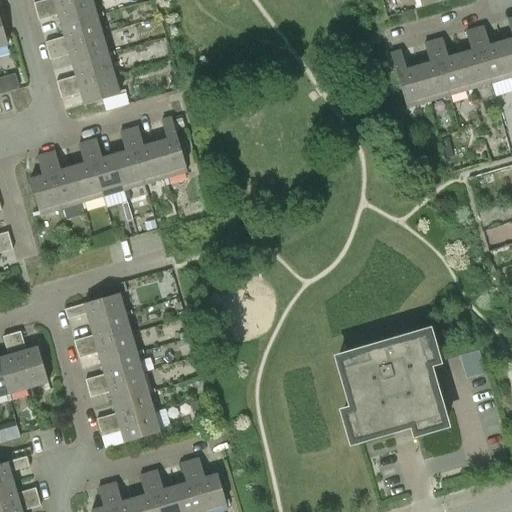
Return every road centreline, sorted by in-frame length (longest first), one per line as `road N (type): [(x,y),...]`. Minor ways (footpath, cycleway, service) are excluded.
road 1 (residential): [(82,480),(88,447),(43,296)]
road 2 (residential): [(24,255),(0,163),(7,151),(66,134)]
road 3 (residential): [(66,134),(30,0)]
road 4 (residential): [(43,296),(166,261)]
road 5 (residential): [(82,480),(205,446)]
